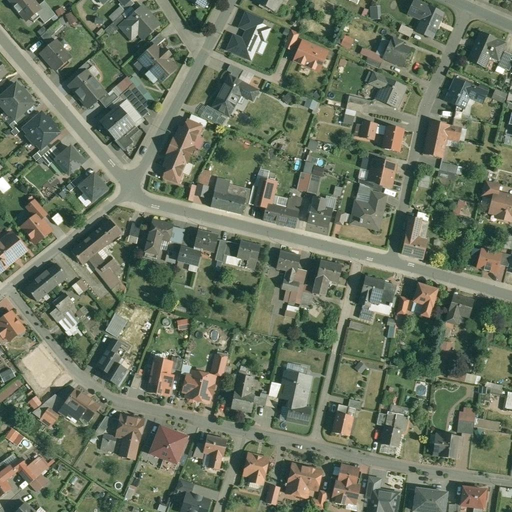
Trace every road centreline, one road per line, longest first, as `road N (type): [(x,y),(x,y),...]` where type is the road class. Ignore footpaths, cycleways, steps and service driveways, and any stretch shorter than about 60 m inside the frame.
road 1 (residential): [(239,430),(113,402),(78,376),(7,287)]
road 2 (residential): [(392,263),(424,110),(470,6)]
road 3 (residential): [(130,189),(146,201),(360,255)]
road 4 (residential): [(511,483),(314,447)]
road 5 (residential): [(0,37),(130,189)]
road 6 (residential): [(360,255),(314,447)]
road 7 (residential): [(130,189),(205,50)]
road 8 (residential): [(7,287),(130,189)]
road 9 (residential): [(392,263),(511,297)]
